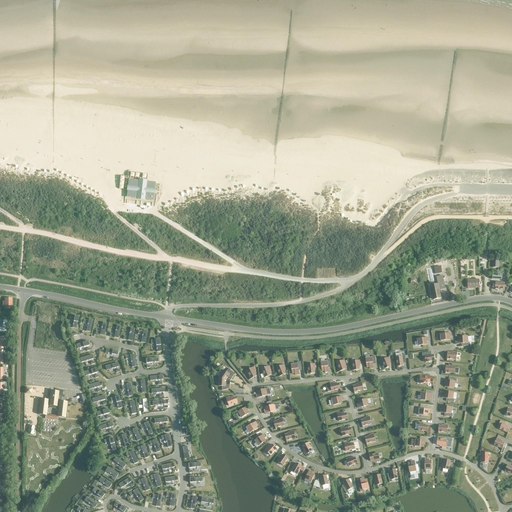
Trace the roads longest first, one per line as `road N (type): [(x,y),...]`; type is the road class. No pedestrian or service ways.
road 1 (unclassified): [(511,302),(479,298),(281,332),(23,290)]
road 2 (unclassified): [(17,511),(23,290)]
